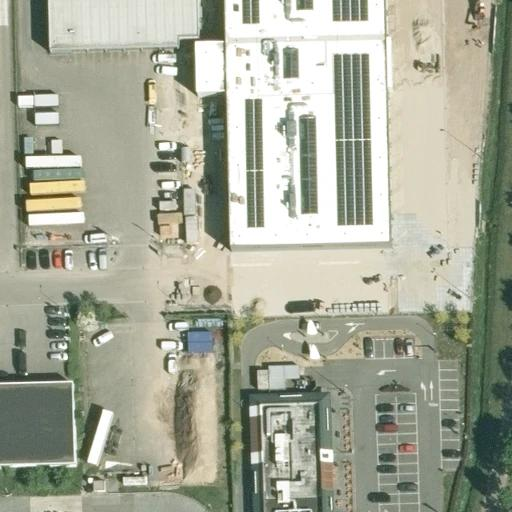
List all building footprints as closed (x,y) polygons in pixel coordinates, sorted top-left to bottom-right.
[(331,46),(330,0),(49,0),(51,54),(232,49),(268,54),(268,48),(331,46)] [(268,391),(268,373),(258,373),(258,391),(268,391)] [(74,386),(0,387),(0,469),(76,467),(74,386)] [(323,402),(257,404),(260,511),(327,511),(326,484),(331,483),(330,455),(325,455),(323,402)] [(105,482),(93,483),(93,493),(105,493),(105,482)]
